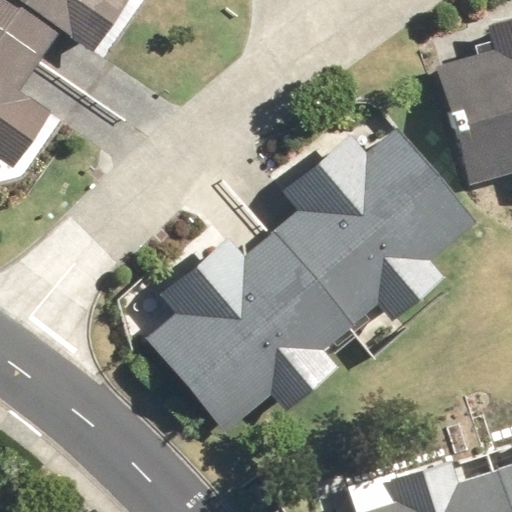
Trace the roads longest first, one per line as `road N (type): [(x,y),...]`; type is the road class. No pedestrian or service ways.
road 1 (residential): [(0,317),(330,23)]
road 2 (residential): [(0,348),(143,468),(180,511)]
